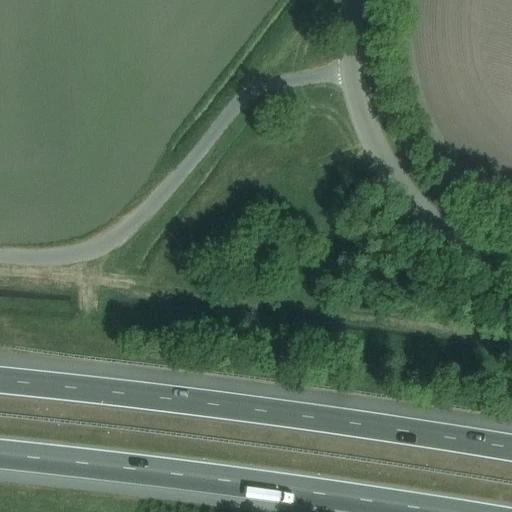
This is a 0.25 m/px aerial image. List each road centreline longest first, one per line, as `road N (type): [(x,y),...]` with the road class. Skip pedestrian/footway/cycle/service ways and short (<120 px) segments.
road 1 (motorway): [(511,449),(0,381)]
road 2 (motorway): [(0,454),(437,511)]
road 3 (unclassified): [(0,255),(55,259),(95,248),(135,224),(253,93),(352,71)]
road 4 (tertiary): [(511,269),(441,229),(401,189),(362,121),(352,71)]
